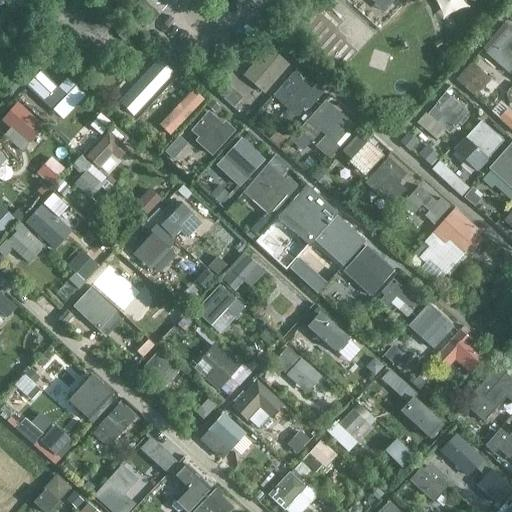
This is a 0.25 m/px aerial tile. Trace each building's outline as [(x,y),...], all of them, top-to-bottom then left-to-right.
[(437,0),(442,15),(466,7),(463,0),(437,0)] [(511,71),(511,33),(507,29),(486,52),(510,74),(511,71)] [(289,67),(267,47),(242,76),(264,95),(289,67)] [(147,72),(138,64),(124,81),(134,89),(139,83),(151,95),(169,76),(154,63),(147,72)] [(300,73),(296,70),(273,97),(297,118),(305,108),(308,111),(324,93),(316,85),(311,90),(297,77),(300,73)] [(45,75),(30,90),(53,112),(66,96),(45,75)] [(169,77),(152,95),(167,109),(184,89),(169,77)] [(193,87),(158,123),(170,135),(205,98),(193,87)] [(468,114),(445,94),(420,124),(434,138),(443,131),(449,136),(468,114)] [(15,105),(0,122),(27,146),(42,130),(15,105)] [(352,127),(328,105),(311,123),(336,145),(352,127)] [(511,106),(501,114),(511,128),(511,106)] [(222,125),(208,113),(189,133),(197,140),(194,143),(211,159),(235,133),(224,123),(222,125)] [(480,122),(463,141),(486,161),(503,142),(480,122)] [(359,133),(343,151),(352,159),(347,164),(363,177),(385,156),(359,133)] [(166,146),(173,155),(189,145),(183,135),(166,146)] [(263,162),(240,141),(223,159),(245,181),(263,162)] [(435,163),(440,151),(425,144),(420,155),(435,163)] [(511,196),(511,147),(510,145),(479,180),(487,188),(490,184),(508,200),(511,196)] [(108,151),(92,166),(106,179),(119,160),(108,151)] [(50,156),(41,172),(53,179),(63,164),(50,156)] [(406,175),(388,158),(365,183),(392,205),(405,191),(398,184),(406,175)] [(464,192),(470,184),(440,161),(433,169),(464,192)] [(91,166),(74,185),(90,199),(106,179),(91,166)] [(286,182),(268,166),(251,184),(262,194),(270,185),(277,192),(273,197),(282,205),(297,187),(288,179),(286,182)] [(437,203),(419,186),(402,205),(414,214),(421,206),(428,212),(424,217),(433,226),(450,207),(441,198),(437,203)] [(323,205),(307,191),(284,218),(312,243),(333,221),(320,207),(323,205)] [(50,198),(38,211),(59,232),(72,220),(50,198)] [(0,202),(0,233),(16,216),(0,202)] [(177,203),(156,225),(170,238),(178,230),(189,240),(202,227),(177,203)] [(481,234),(454,209),(434,231),(444,243),(449,238),(465,252),(481,234)] [(333,221),(312,243),(341,268),(364,242),(336,217),(333,221)] [(22,227),(6,244),(22,258),(38,241),(22,227)] [(145,238),(130,254),(144,266),(158,250),(145,238)] [(385,259),(367,244),(337,278),(337,281),(347,289),(350,289),(356,283),(356,280),(365,270),(371,276),(362,287),(372,297),(394,272),(383,262),(385,259)] [(205,286),(227,263),(218,255),(197,279),(205,286)] [(247,256),(233,272),(243,281),(257,266),(247,256)] [(118,258),(106,272),(129,293),(141,280),(118,258)] [(394,286),(390,282),(377,298),(387,307),(395,298),(412,313),(420,304),(397,282),(394,286)] [(218,287),(195,312),(211,327),(231,306),(222,298),(225,294),(218,287)] [(0,307),(8,315),(17,304),(0,290),(0,307)] [(88,291),(73,309),(100,334),(114,319),(88,291)] [(457,332),(428,306),(408,328),(436,354),(457,332)] [(314,317),(301,331),(316,346),(335,326),(326,317),(320,322),(314,317)] [(474,352),(455,335),(437,355),(449,366),(455,359),(471,373),(487,356),(478,348),(474,352)] [(213,371),(204,381),(218,393),(240,368),(214,345),(201,360),(213,371)] [(158,350),(143,368),(165,388),(181,370),(158,350)] [(286,350),(273,364),(308,395),(322,379),(300,360),(299,361),(286,350)] [(25,373),(15,383),(32,398),(41,388),(25,373)] [(377,374),(362,388),(386,409),(398,395),(377,374)] [(511,380),(505,374),(484,397),(496,409),(507,397),(511,402),(511,380)] [(112,397),(96,382),(72,409),(87,423),(112,397)] [(256,382),(231,409),(247,423),(260,409),(271,419),(282,407),(256,382)] [(431,438),(445,424),(414,395),(400,409),(431,438)] [(135,419),(119,404),(97,428),(113,443),(135,419)] [(352,410),(337,426),(351,438),(365,422),(352,410)] [(223,414),(209,431),(222,444),(237,427),(223,414)] [(49,419),(30,442),(55,463),(74,441),(49,419)] [(288,444),(298,453),(311,438),(301,429),(288,444)] [(452,433),(436,449),(467,480),(484,463),(452,433)] [(167,449),(152,435),(125,466),(140,479),(167,449)] [(402,466),(414,454),(397,437),(385,448),(402,466)] [(321,441),(302,462),(315,473),(322,465),(325,468),(336,455),(321,441)] [(186,464),(170,481),(183,494),(173,504),(181,511),(207,484),(186,464)] [(421,467),(409,481),(433,503),(447,486),(434,475),(436,475),(427,468),(421,467)] [(271,499),(284,511),(306,488),(289,472),(278,484),(282,487),(271,499)] [(71,488),(57,475),(43,489),(58,503),(71,488)] [(223,494),(217,489),(194,511),(229,511),(233,508),(221,497),(223,494)]
